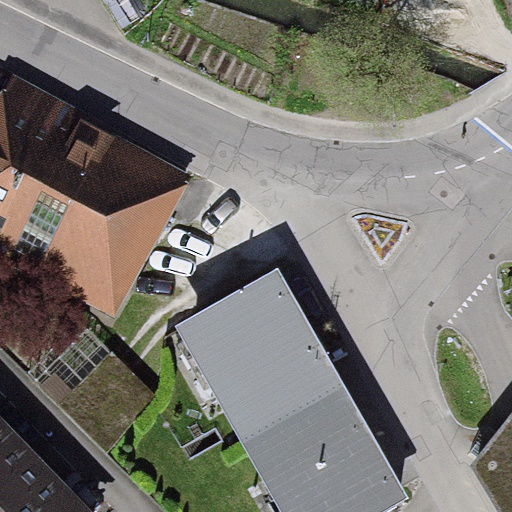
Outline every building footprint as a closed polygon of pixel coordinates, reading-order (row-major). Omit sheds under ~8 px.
[(196,174),(12,81),(0,104),(0,250),(126,314),(196,174)] [(280,269),(178,325),(281,511),(379,511),(407,497),(280,269)] [(109,358),(69,406),(110,448),(155,398),(109,358)] [(511,404),(481,442),(511,497),(511,404)] [(73,511),(0,438),(0,511),(73,511)]
